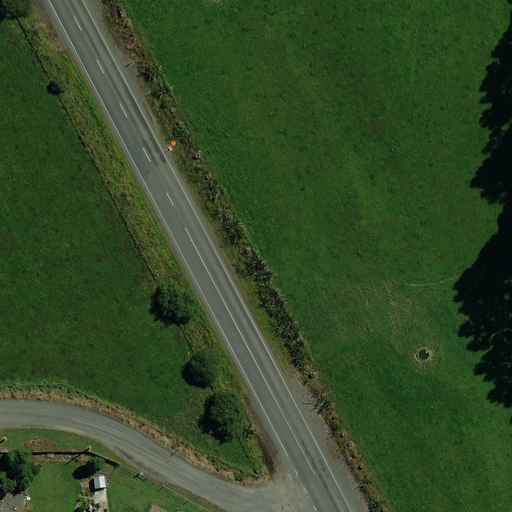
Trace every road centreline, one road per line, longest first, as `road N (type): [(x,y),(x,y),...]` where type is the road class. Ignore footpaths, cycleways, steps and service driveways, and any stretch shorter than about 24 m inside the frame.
road 1 (tertiary): [(65,0),(325,493)]
road 2 (residential): [(0,411),(105,429),(203,485),(257,504),(282,507),(325,493)]
